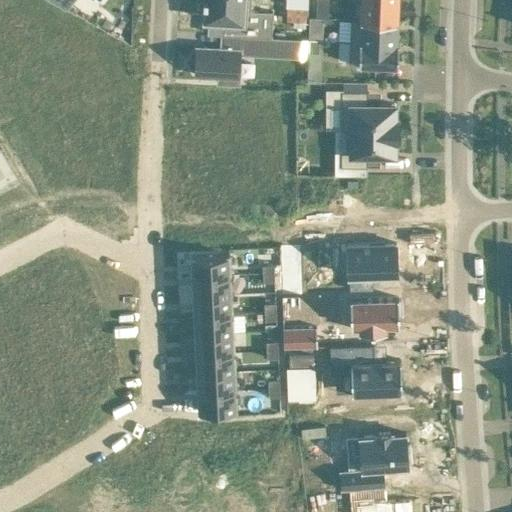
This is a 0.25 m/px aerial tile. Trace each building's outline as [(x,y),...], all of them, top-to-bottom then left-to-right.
[(205,0),(204,17),(224,18),(223,32),(271,35),(273,10),(265,9),(265,0),(205,0)] [(312,21),(312,0),(289,0),(289,20),(312,21)] [(361,0),(361,17),(398,18),(398,0),(361,0)] [(351,17),(350,38),(397,40),(398,18),(361,17),(351,17)] [(309,25),(309,37),(318,38),(322,38),(323,26),(309,25)] [(197,45),(195,73),(218,74),(218,80),(239,81),(240,52),(299,55),(299,56),(300,56),(301,37),(271,35),(223,32),(221,32),(221,33),(222,34),(221,46),(197,45)] [(309,37),(308,50),(318,50),(318,38),(309,37)] [(350,38),(349,62),(398,64),(399,40),(397,40),(350,38)] [(341,89),(341,128),(397,129),(397,116),(395,116),(395,102),(367,102),(367,89),(341,89)] [(341,150),(341,165),(380,164),(380,152),(395,152),(395,139),(397,139),(397,129),(351,129),(351,150),(341,150)] [(396,244),(348,245),(349,291),(373,290),(372,275),(397,274),(396,244)] [(229,252),(192,254),(193,274),(230,272),(229,252)] [(274,262),(262,262),(263,271),(274,270),(274,262)] [(274,270),(263,271),(263,279),(275,279),(274,270)] [(230,272),(193,274),(194,293),(231,292),(230,272)] [(281,275),(282,293),(299,293),(299,275),(281,275)] [(231,292),(194,293),(195,313),(232,311),(231,292)] [(353,329),(341,329),(342,343),(370,342),(369,328),(393,327),(392,297),(352,299),(353,329)] [(276,300),(264,301),(265,309),(276,309),(276,300)] [(276,309),(265,309),(265,318),(277,317),(276,309)] [(232,311),(195,313),(196,332),(233,330),(232,311)] [(315,324),(283,326),(284,345),(318,343),(317,324),(315,325),(315,324)] [(233,330),(196,332),(197,351),(234,349),(233,330)] [(278,338),(266,339),(267,348),(278,347),(278,338)] [(370,342),(342,343),(342,357),(354,357),(355,387),(395,385),(394,355),(370,356),(370,342)] [(296,345),(284,345),(286,371),(297,371),(296,345)] [(278,347),(267,348),(267,356),(278,355),(278,347)] [(234,349),(197,351),(197,370),(235,368),(234,349)] [(235,368),(197,370),(198,389),(236,388),(235,368)] [(279,377),(268,377),(269,386),(280,385),(279,377)] [(280,385),(269,386),(269,394),(280,394),(280,385)] [(236,388),(198,389),(199,410),(237,408),(236,388)] [(350,469),(341,470),(343,488),(384,485),(383,465),(409,463),(408,459),(412,459),(411,443),(407,443),(406,431),(392,432),(392,430),(377,431),(377,433),(360,434),(362,453),(349,454),(350,469)] [(383,493),(355,495),(356,511),(404,511),(404,505),(384,507),(383,493)]
